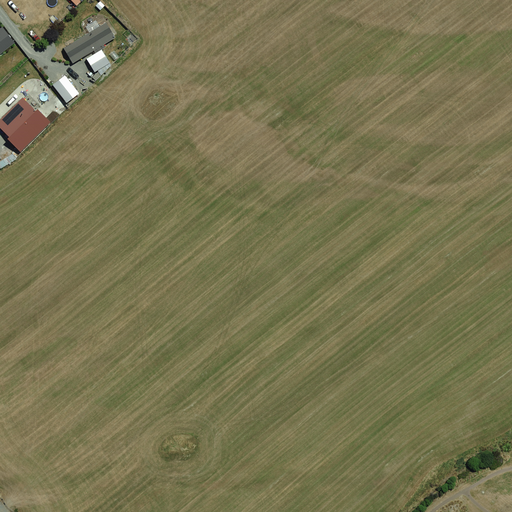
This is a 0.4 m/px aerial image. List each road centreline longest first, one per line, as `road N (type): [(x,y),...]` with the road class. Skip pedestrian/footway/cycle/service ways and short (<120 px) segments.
road 1 (residential): [(181,361),(309,250),(322,197),(327,128),(266,0)]
road 2 (residential): [(20,495),(181,361)]
road 3 (residential): [(181,361),(79,242)]
